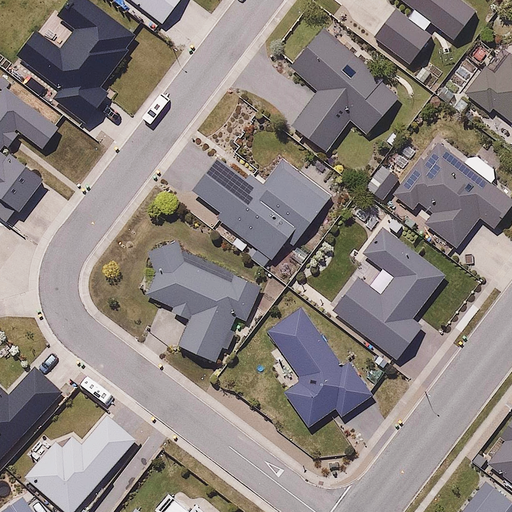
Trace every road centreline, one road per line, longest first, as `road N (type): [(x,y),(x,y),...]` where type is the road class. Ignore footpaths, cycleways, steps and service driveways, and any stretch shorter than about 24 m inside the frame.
road 1 (residential): [(260,0),(77,240),(58,286),(73,327),(315,511)]
road 2 (residential): [(365,511),(511,320)]
